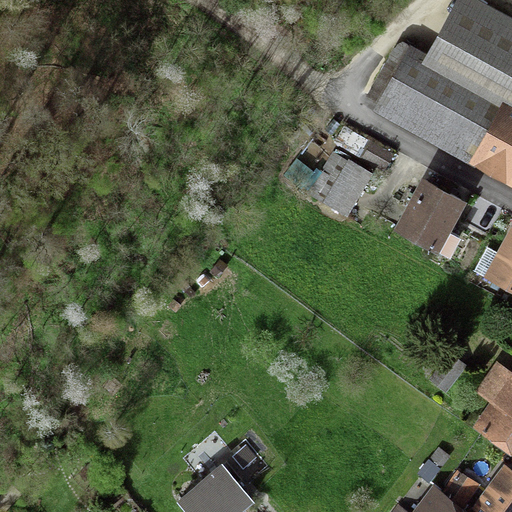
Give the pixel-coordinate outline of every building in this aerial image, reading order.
[(503,102),(511,106),(511,18),(477,0),(456,0),(427,54),(400,40),(367,95),(378,103),(372,110),(467,164),(503,102)] [(511,106),(503,102),(467,164),(511,187),(511,106)] [(390,154),(372,143),(364,156),(382,167),(390,154)] [(314,195),(346,213),(369,172),(339,156),(314,195)] [(451,260),(461,239),(452,233),(466,202),(455,196),(458,190),(443,181),(440,187),(422,178),(393,229),(451,260)] [(511,224),(502,254),(488,247),(475,270),(489,278),(506,291),(511,294),(511,224)] [(444,389),(464,364),(451,354),(431,379),(444,389)] [(489,405),(476,424),(511,449),(511,380),(497,369),(485,385),(507,400),(498,412),(489,405)] [(419,473),(429,481),(439,468),(436,465),(445,455),(438,449),(419,473)] [(222,464),(180,499),(191,511),(235,511),(251,499),(222,464)] [(511,511),(511,472),(507,469),(475,511),(511,511)] [(443,491),(445,493),(461,506),(475,485),(457,472),(443,491)] [(467,511),(461,506),(445,493),(430,511),(407,511),(399,505),(393,511),(467,511)]
